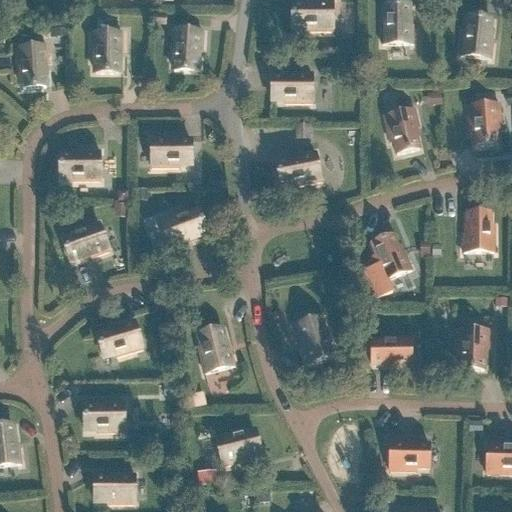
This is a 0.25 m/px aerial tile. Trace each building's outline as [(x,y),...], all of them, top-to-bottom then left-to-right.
[(333,2),(314,3),(315,7),(292,7),(293,30),(306,30),(306,34),(333,33),(333,2)] [(385,21),(381,21),(381,48),(412,48),(412,30),(408,30),(408,8),(385,8),(385,21)] [(148,28),(165,29),(166,15),(148,15),(148,28)] [(462,32),(459,59),(490,63),(492,45),(488,44),(490,22),(467,20),(466,33),(462,32)] [(172,34),(170,61),(174,61),(173,74),(196,75),(197,53),(201,54),(203,35),(172,34)] [(91,37),(91,64),(95,64),(95,77),(118,77),(118,55),(122,55),(122,37),(91,37)] [(46,50),(15,52),(17,79),(21,79),(22,92),(45,90),(44,68),(48,68),(46,50)] [(347,75),(357,75),(357,65),(347,65),(347,75)] [(369,83),(382,82),(381,73),(369,73),(369,83)] [(312,74),(294,75),(294,79),(272,79),(272,102),(285,102),(285,106),(312,106),(312,74)] [(426,109),(439,109),(439,94),(432,94),(432,97),(426,97),(426,109)] [(498,108),(467,110),(469,137),(473,136),(474,150),(497,148),(496,126),(500,126),(498,108)] [(414,113),(383,120),(389,146),(393,145),(396,158),(418,153),(414,132),(418,131),(414,113)] [(312,127),(294,127),(294,142),(310,142),(310,139),(312,139),(312,127)] [(150,140),(151,171),(178,171),(178,167),(191,166),(191,143),(169,144),(169,140),(150,140)] [(81,158),(59,158),(59,181),(72,181),(72,185),(99,185),(99,154),(81,154),(81,158)] [(294,190),(321,184),(315,154),(297,157),(298,161),(276,166),(281,188),(293,186),(294,190)] [(225,179),(213,179),(213,191),(225,191),(225,179)] [(147,204),(146,192),(135,193),(136,204),(147,204)] [(117,194),(117,205),(128,205),(128,194),(117,194)] [(184,215),(159,225),(170,254),(187,247),(186,243),(206,235),(198,214),(186,219),(184,215)] [(494,256),(494,228),(490,229),(490,215),(467,216),(467,238),(463,238),(463,256),(494,256)] [(98,225),(72,234),(74,238),(62,242),(70,264),(90,257),(92,260),(109,254),(98,225)] [(375,269),(362,274),(374,302),(391,295),(386,284),(411,274),(404,257),(400,258),(392,238),(371,247),(375,259),(372,260),(375,269)] [(420,245),(419,261),(428,261),(428,246),(420,245)] [(431,259),(441,260),(441,248),(432,248),(431,259)] [(279,314),(271,317),(275,328),(283,325),(279,314)] [(323,320),(293,329),(299,347),(302,346),(309,367),(331,360),(327,348),(331,346),(323,320)] [(117,360),(143,352),(133,322),(116,328),(117,331),(96,338),(103,360),(115,356),(117,360)] [(197,351),(204,377),(234,369),(229,352),(225,353),(220,332),(197,338),(201,350),(197,351)] [(457,333),(456,360),(460,360),(460,373),(483,374),(484,352),(488,352),(488,334),(457,333)] [(411,340),(384,340),(384,344),(371,345),(372,368),(394,367),(394,371),(412,371),(411,340)] [(176,389),(163,389),(163,399),(176,399),(176,389)] [(188,413),(206,408),(202,395),(185,400),(188,413)] [(124,405),(105,405),(106,409),(83,410),(84,433),(97,433),(97,437),(124,436),(124,405)] [(468,425),(468,436),(481,436),(481,425),(468,425)] [(0,469),(20,467),(18,449),(14,450),(11,428),(0,429),(0,469)] [(241,434),(215,440),(222,470),(240,466),(239,462),(260,457),(254,434),(242,438),(241,434)] [(389,443),(388,474),(415,475),(415,471),(428,471),(429,448),(407,448),(407,444),(389,443)] [(486,446),(485,477),(511,478),(511,451),(504,451),(504,447),(486,446)] [(215,474),(197,475),(198,489),(216,488),(215,474)] [(116,481),(94,481),(94,505),(107,505),(107,509),(134,508),(134,477),(116,477),(116,481)] [(258,504),(270,504),(270,495),(258,495),(258,504)] [(394,495),(381,495),(381,506),(394,507),(394,495)]
